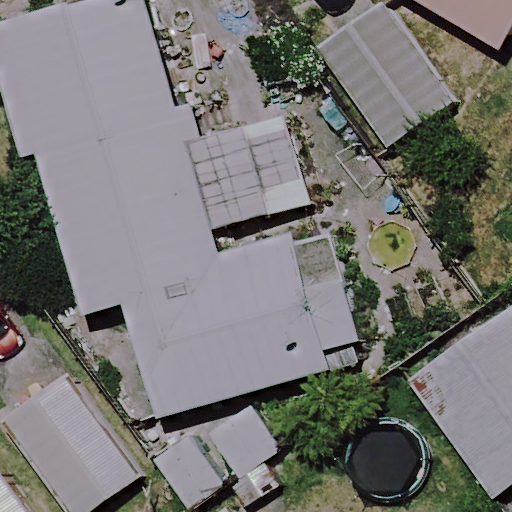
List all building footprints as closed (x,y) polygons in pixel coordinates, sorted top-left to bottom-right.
[(230,265),(145,0),(119,0),(0,38),(0,47),(88,321),(131,307),(169,425),(366,362),(325,234),(230,265)] [(460,104),(382,0),(370,0),(307,47),(389,157),(460,104)] [(511,0),(415,0),(506,55),(511,45),(511,0)] [(511,492),(511,314),(415,384),(498,502),(511,492)] [(285,458),(259,412),(189,452),(215,497),(285,458)] [(0,511),(32,511),(8,477),(0,482),(0,511)]
